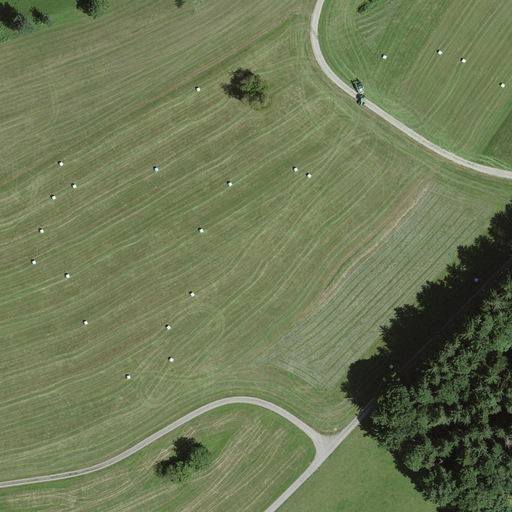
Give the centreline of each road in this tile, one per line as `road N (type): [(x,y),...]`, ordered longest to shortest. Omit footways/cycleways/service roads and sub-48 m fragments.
road 1 (track): [(336,446),(251,400),(219,404),(124,461),(0,490)]
road 2 (track): [(511,175),(435,164),(338,78),(317,41),(323,0)]
road 3 (track): [(336,446),(511,251)]
